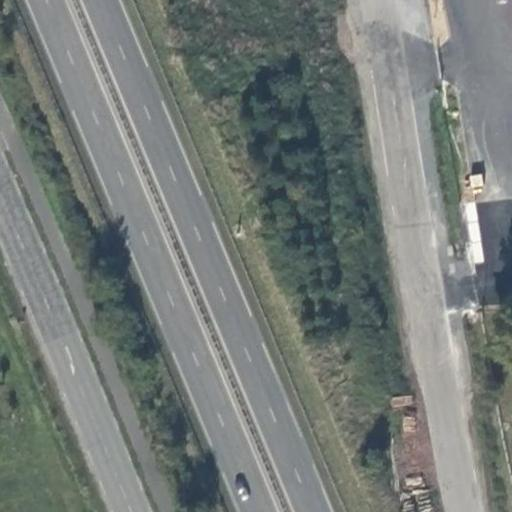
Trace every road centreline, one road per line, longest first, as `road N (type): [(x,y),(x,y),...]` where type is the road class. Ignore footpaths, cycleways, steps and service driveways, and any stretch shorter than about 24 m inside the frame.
road 1 (trunk): [(326,511),(111,0)]
road 2 (trunk): [(54,0),(268,511)]
road 3 (unclassified): [(381,0),(462,511)]
road 4 (tertiary): [(0,194),(127,511)]
